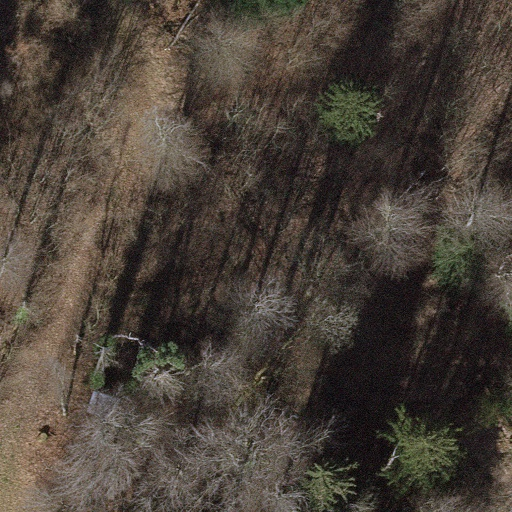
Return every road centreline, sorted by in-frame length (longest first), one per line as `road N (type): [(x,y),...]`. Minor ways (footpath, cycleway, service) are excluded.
road 1 (track): [(116,0),(153,76),(73,316),(0,472)]
road 2 (track): [(451,0),(356,70),(153,76)]
